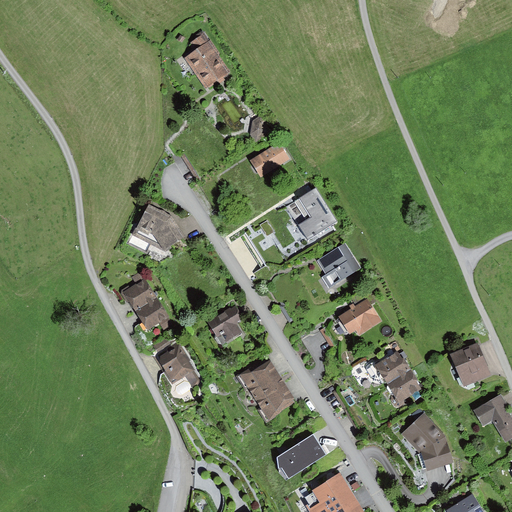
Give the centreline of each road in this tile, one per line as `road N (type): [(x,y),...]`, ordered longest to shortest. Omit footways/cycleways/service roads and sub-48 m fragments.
road 1 (residential): [(182,511),(185,449),(87,261),(76,177),(60,134),(0,53)]
road 2 (residential): [(363,0),(409,150),(511,377)]
road 3 (residential): [(392,511),(173,171)]
